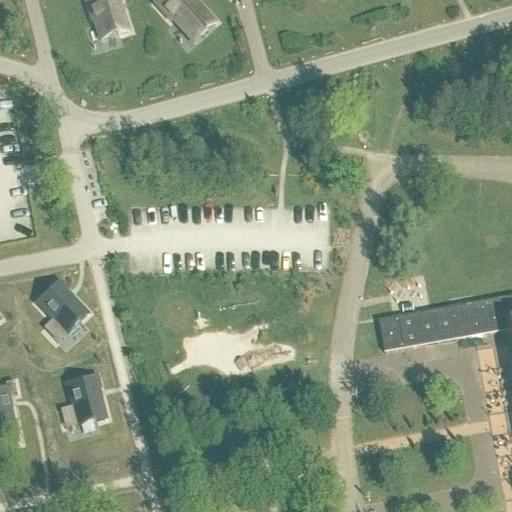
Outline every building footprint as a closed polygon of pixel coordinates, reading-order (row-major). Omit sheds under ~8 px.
[(116,0),(96,0),(88,3),(96,29),(97,28),(101,44),(127,35),(126,30),(116,0)] [(189,0),(163,0),(157,6),(175,26),(188,40),(209,22),(203,16),(204,15),(189,0)] [(58,287),(38,307),(56,326),(57,326),(68,337),(87,319),(88,320),(89,319),(58,287)] [(394,323),(379,326),(383,347),(385,358),(511,334),(511,511),(511,301),(431,316),(394,323)] [(96,381),(69,388),(75,414),(76,414),(80,430),(105,423),(106,424),(107,424),(96,381)] [(7,392),(0,393),(0,441),(16,438),(16,439),(17,439),(9,400),(17,398),(15,386),(6,388),(7,392)]
